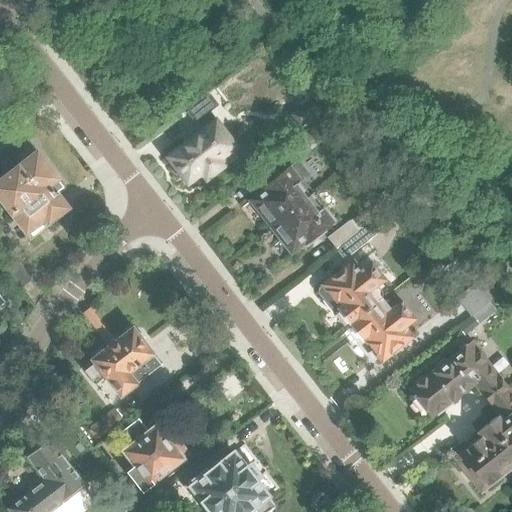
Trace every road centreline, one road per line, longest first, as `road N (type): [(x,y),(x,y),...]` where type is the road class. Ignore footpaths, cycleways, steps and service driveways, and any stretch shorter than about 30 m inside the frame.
road 1 (residential): [(150,206),(388,511)]
road 2 (residential): [(0,395),(73,290),(150,206)]
road 3 (residential): [(0,17),(150,206)]
